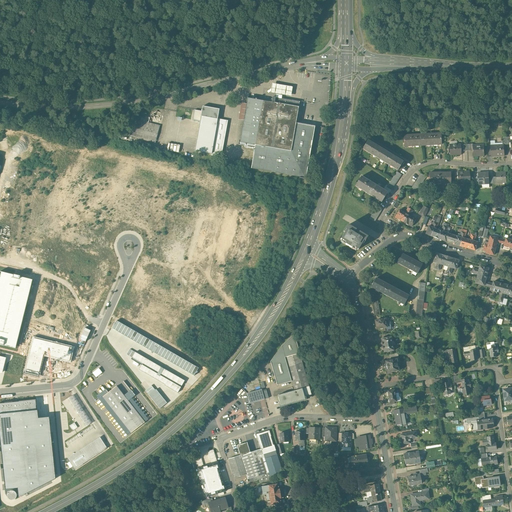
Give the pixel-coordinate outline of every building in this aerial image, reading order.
[(292,87),(272,83),(270,93),(291,97),(292,87)] [(272,97),(271,103),(298,107),(299,102),(278,98),(272,97)] [(255,145),(263,101),(247,98),(246,106),(243,123),(240,142),(255,145)] [(271,103),(263,101),(255,145),(291,151),(296,123),(296,120),(298,107),(271,103)] [(202,111),(194,110),(192,120),(200,121),(200,122),(199,125),(198,130),(197,134),(197,139),(196,143),(195,147),(194,151),(207,153),(211,154),(215,155),(221,156),(223,148),(224,143),(225,138),(225,133),(226,128),(228,121),(219,119),(217,119),(218,116),(219,109),(202,106),(202,111)] [(125,117),(120,134),(155,143),(156,140),(158,134),(160,126),(135,119),(125,117)] [(314,126),(296,123),(291,151),(255,145),(251,168),(305,178),(309,159),(314,126)] [(441,145),(441,134),(422,135),(423,146),(441,145)] [(423,146),(422,135),(403,136),(404,147),(423,146)] [(380,160),(385,151),(368,141),(362,150),(380,160)] [(168,150),(180,152),(181,144),(168,143),(168,150)] [(461,144),(449,145),(449,151),(450,151),(451,155),(461,154),(461,151),(464,151),(464,147),(461,148),(461,144)] [(484,145),(477,145),(477,147),(473,147),(473,145),(472,145),(473,151),(473,156),(478,156),(478,155),(484,155),(484,145)] [(503,145),(491,146),(492,156),(499,156),(504,156),(504,151),(503,151),(503,145)] [(397,171),(402,162),(385,151),(380,160),(397,171)] [(397,172),(390,181),(395,184),(401,175),(397,172)] [(466,172),(457,173),(457,172),(457,177),(457,183),(458,183),(465,182),(465,183),(470,183),(469,172),(466,172)] [(482,173),(478,173),(479,184),(482,184),(482,182),(489,182),(489,183),(489,177),(489,172),(488,172),(488,173),(482,173)] [(441,173),(438,173),(429,173),(429,184),(450,184),(450,173),(441,173)] [(506,173),(496,174),(497,182),(507,182),(506,173)] [(421,174),(412,188),(417,191),(426,177),(421,174)] [(369,195),(374,185),(371,183),(369,181),(368,181),(361,177),(355,186),(355,187),(355,186),(369,195)] [(374,185),(369,195),(381,202),(381,203),(387,193),(380,189),(380,188),(378,187),(377,187),(374,185)] [(375,210),(374,210),(369,219),(374,222),(381,212),(376,209),(375,210)] [(405,213),(399,210),(395,218),(403,222),(407,215),(405,213)] [(410,216),(407,215),(403,222),(411,227),(415,219),(410,216)] [(367,237),(348,225),(345,229),(346,230),(341,239),(346,242),(345,244),(352,248),(353,246),(358,250),(364,240),(365,241),(367,237)] [(431,227),(429,226),(426,234),(431,236),(434,228),(431,227)] [(441,231),(438,230),(435,238),(441,240),(443,232),(441,231)] [(457,236),(451,235),(450,237),(447,236),(446,240),(455,243),(457,236)] [(498,238),(490,236),(488,243),(496,245),(497,242),(498,238)] [(442,255),(437,254),(436,253),(436,254),(433,261),(433,262),(437,263),(436,266),(438,266),(442,255)] [(411,259),(402,255),(398,263),(417,274),(422,265),(413,261),(414,260),(411,259)] [(445,256),(442,255),(438,266),(440,267),(441,265),(444,266),(447,257),(445,256)] [(449,257),(447,257),(444,266),(448,267),(446,272),(448,273),(449,270),(451,264),(451,263),(453,259),(449,257)] [(457,260),(453,259),(451,263),(451,264),(449,270),(451,271),(452,268),(456,269),(456,268),(458,261),(458,260),(457,260)] [(485,268),(480,266),(479,266),(479,267),(478,270),(476,269),(475,272),(487,274),(488,270),(488,269),(485,268)] [(33,280),(0,272),(0,346),(16,350),(33,280)] [(487,274),(475,272),(475,274),(477,274),(476,278),(485,280),(486,278),(487,274)] [(388,296),(392,287),(385,284),(385,283),(383,282),(376,278),(371,287),(388,296)] [(485,280),(476,278),(475,283),(475,284),(487,287),(488,283),(485,282),(485,280)] [(499,283),(494,281),(494,282),(493,284),(490,283),(489,287),(492,288),(492,289),(491,290),(497,292),(499,283)] [(511,286),(505,284),(503,293),(501,299),(504,300),(505,294),(508,295),(509,291),(509,290),(510,290),(511,286)] [(392,287),(388,296),(404,305),(408,296),(402,293),(402,292),(399,291),(392,287)] [(377,297),(371,299),(374,315),(380,315),(377,297)] [(337,314),(325,316),(326,318),(322,319),(322,322),(326,321),(326,322),(338,321),(337,314)] [(385,319),(375,320),(376,329),(380,328),(381,329),(383,329),(383,328),(387,327),(385,319)] [(421,330),(414,331),(416,339),(423,338),(421,330)] [(282,346),(270,362),(277,385),(292,381),(288,367),(302,363),(294,334),(282,346)] [(391,337),(381,339),(384,353),(394,351),(391,337)] [(495,345),(491,346),(492,349),(490,349),(491,358),(497,357),(496,353),(499,353),(498,342),(494,343),(495,345)] [(455,349),(448,350),(449,356),(450,363),(457,362),(455,349)] [(476,350),(468,351),(464,352),(464,357),(469,356),(470,361),(477,360),(477,358),(476,350)] [(390,361),(385,362),(386,364),(384,364),(385,370),(387,370),(387,374),(392,373),(392,372),(399,371),(398,365),(400,365),(399,359),(390,361)] [(302,363),(288,367),(292,381),(294,391),(302,389),(309,387),(302,363)] [(98,368),(92,373),(96,378),(102,373),(98,368)] [(461,384),(457,384),(458,390),(461,389),(461,390),(462,390),(463,394),(465,395),(467,395),(469,393),(468,388),(471,388),(470,383),(467,383),(467,379),(461,380),(461,384)] [(448,382),(442,383),(444,395),(450,394),(449,391),(452,391),(451,386),(449,387),(448,382)] [(105,389),(96,396),(127,436),(148,419),(132,398),(135,396),(131,390),(124,395),(116,386),(108,392),(105,389)] [(511,387),(503,389),(505,400),(511,399),(511,387)] [(262,389),(247,394),(250,404),(264,399),(262,391),(262,389)] [(287,393),(277,396),(280,406),(305,399),(302,389),(294,391),(293,391),(287,393)] [(394,390),(387,391),(389,400),(388,400),(389,403),(396,402),(396,398),(399,397),(398,393),(395,394),(394,390)] [(73,395),(68,398),(86,426),(92,423),(73,395)] [(485,397),(480,397),(481,398),(481,401),(483,401),(483,405),(492,404),(492,399),(490,399),(490,396),(485,397)] [(35,400),(0,403),(0,440),(5,490),(17,489),(18,498),(55,479),(49,417),(38,419),(37,411),(36,411),(35,400)] [(404,408),(393,410),(394,414),(397,427),(400,426),(400,427),(402,426),(407,425),(406,424),(407,424),(406,419),(405,414),(417,412),(416,406),(409,407),(409,408),(404,409),(404,408)] [(479,420),(476,421),(477,430),(493,428),(492,419),(484,420),(479,420)] [(77,428),(74,423),(69,426),(73,431),(77,428)] [(92,425),(65,443),(68,447),(95,429),(92,425)] [(320,428),(309,428),(309,434),(309,439),(319,440),(320,428)] [(336,428),(326,428),(326,433),(325,433),(325,437),(325,440),(331,440),(331,441),(336,441),(336,428)] [(303,431),(295,432),(296,441),(299,441),(299,446),(300,447),(303,447),(304,446),(304,440),(303,431)] [(416,432),(400,434),(402,445),(411,443),(410,438),(417,437),(416,432)] [(286,433),(284,433),(284,434),(279,434),(280,443),(284,443),(284,441),(288,441),(287,434),(286,434),(286,433)] [(350,433),(342,433),(342,442),(342,447),(351,447),(351,439),(350,439),(350,434),(350,433)] [(369,435),(358,437),(360,450),(371,448),(371,444),(372,444),(371,440),(370,440),(369,435)] [(100,437),(67,458),(71,465),(75,469),(107,448),(103,442),(100,437)] [(494,437),(487,437),(488,440),(480,441),(480,446),(483,445),(483,446),(488,445),(489,450),(497,449),(496,444),(495,444),(494,437)] [(246,443),(237,446),(240,456),(249,453),(246,443)] [(240,456),(228,459),(234,478),(246,475),(247,480),(253,478),(254,482),(259,480),(259,483),(283,476),(282,473),(281,469),(274,446),(272,446),(249,453),(240,456)] [(213,450),(207,451),(211,463),(217,461),(214,453),(213,450)] [(418,452),(403,455),(405,462),(409,461),(410,463),(413,462),(414,464),(420,463),(418,452)] [(203,465),(200,454),(194,455),(197,467),(203,465)] [(366,455),(351,457),(352,462),(348,463),(349,470),(358,468),(357,465),(368,464),(366,455)] [(488,458),(482,459),(483,466),(490,465),(491,465),(498,464),(497,456),(488,458)] [(224,489),(223,486),(222,486),(217,468),(218,468),(217,465),(208,468),(207,465),(202,467),(203,469),(201,470),(201,471),(199,471),(202,480),(204,480),(205,484),(204,485),(206,493),(208,492),(208,494),(210,493),(211,495),(215,494),(215,492),(224,489)] [(417,474),(414,474),(414,476),(407,477),(409,485),(421,483),(420,475),(417,475),(417,474)] [(499,477),(490,478),(490,480),(483,481),(483,487),(492,486),(492,488),(497,487),(496,486),(500,486),(499,477)] [(277,484),(261,487),(263,495),(266,495),(267,500),(269,500),(270,506),(280,504),(279,499),(281,498),(279,489),(278,489),(277,484)] [(379,484),(370,486),(371,491),(372,496),(380,494),(379,484)] [(423,493),(411,495),(412,506),(413,507),(418,506),(418,505),(418,501),(429,499),(428,492),(423,493)] [(491,501),(484,502),(484,507),(486,506),(486,508),(484,511),(492,510),(492,506),(497,505),(504,504),(503,496),(495,497),(496,500),(491,501)] [(225,498),(216,501),(219,510),(220,510),(227,508),(228,508),(226,502),(225,498)] [(213,502),(210,502),(211,503),(209,504),(210,511),(220,511),(220,510),(219,510),(216,501),(213,502)]
